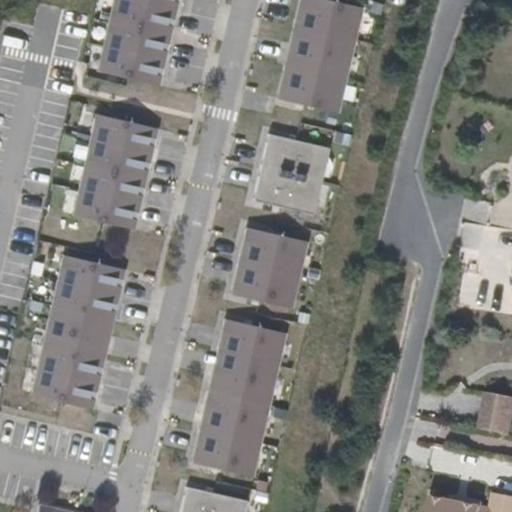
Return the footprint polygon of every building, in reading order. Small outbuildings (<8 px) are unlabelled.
[(177,0),(112,0),(95,76),(156,90),(161,71),(154,70),(157,56),(164,58),(172,22),(166,20),(169,6),(176,8),(177,0)] [(336,118),(360,13),(303,0),(299,0),(291,35),(300,37),(292,70),(283,67),(274,104),(336,118)] [(172,22),(176,8),(169,6),(166,20),(172,22)] [(292,70),(300,37),(291,35),(283,67),(292,70)] [(164,58),(157,56),(154,70),(161,71),(164,58)] [(155,133),(94,118),(70,219),(131,233),(136,215),(129,213),(132,200),(139,201),(147,166),(140,164),(144,150),(151,151),(155,133)] [(328,152),(267,138),(251,205),(313,220),(328,152)] [(147,166),(151,151),(144,150),(140,164),(147,166)] [(139,201),(132,200),(129,213),(136,215),(139,201)] [(307,246),(245,232),(230,299),(291,313),(307,246)] [(122,273),(61,259),(28,398),(89,412),(94,394),(87,392),(90,378),(97,380),(101,361),(95,360),(103,323),(110,325),(114,306),(108,305),(111,291),(118,293),(122,273)] [(118,293),(111,291),(108,305),(114,306),(118,293)] [(110,325),(103,323),(95,360),(101,361),(110,325)] [(285,338),(224,324),(216,357),(226,360),(221,381),(210,378),(203,412),(213,414),(208,435),(198,433),(190,466),(251,480),(285,338)] [(226,360),(216,357),(210,378),(221,381),(226,360)] [(97,380),(90,378),(87,392),(94,394),(97,380)] [(504,440),(504,439),(511,402),(483,396),(475,433),(504,440)] [(213,414),(203,412),(198,433),(208,435),(213,414)] [(243,511),(245,506),(184,491),(179,511),(243,511)] [(449,504),(430,500),(427,511),(511,511),(511,498),(492,495),(489,511),(481,509),(481,505),(468,502),(462,506),(449,504)]
